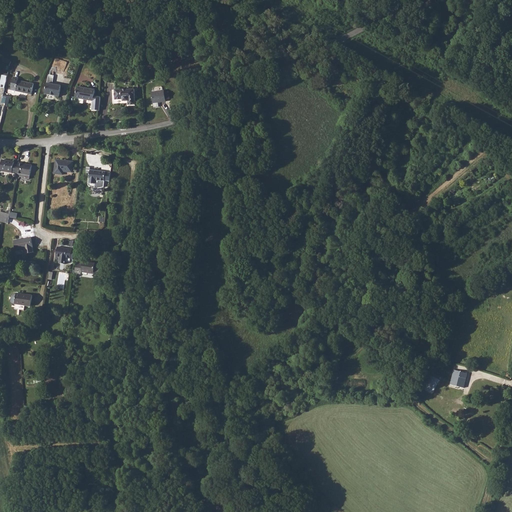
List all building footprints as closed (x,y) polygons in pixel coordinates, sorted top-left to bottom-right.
[(14,79),(12,86),(17,87),(15,93),(31,97),(34,87),(18,82),(19,80),(14,79)] [(57,99),(58,88),(44,86),(42,97),(57,99)] [(75,88),(73,99),(91,101),(90,109),(97,110),(98,97),(92,96),(93,90),(75,88)] [(131,90),(112,91),(112,101),(120,101),(120,103),(125,103),(125,104),(125,106),(132,106),(131,90)] [(162,92),(149,94),(151,105),(164,103),(162,92)] [(54,160),(53,175),(62,175),(62,170),(71,171),(72,162),(54,160)] [(8,164),(6,175),(14,176),(15,167),(11,166),(11,165),(8,164)] [(15,167),(14,176),(27,178),(29,167),(15,165),(15,167)] [(103,185),(104,178),(105,170),(89,168),(88,181),(94,182),(94,186),(95,186),(98,186),(100,186),(102,186),(103,185)] [(32,248),(30,238),(12,242),(14,252),(22,250),(23,255),(32,253),(31,248),(32,248)] [(71,248),(55,246),(54,256),(58,257),(58,263),(64,263),(65,258),(69,258),(70,250),(71,248)] [(74,272),(81,273),(81,271),(83,260),(82,260),(81,261),(75,261),(74,272)] [(83,260),(81,271),(88,272),(92,272),(94,263),(86,262),(86,260),(83,260)] [(20,296),(14,295),(11,294),(9,296),(8,302),(10,304),(13,304),(29,307),(31,296),(20,295),(20,296)] [(467,373),(453,369),(451,379),(464,383),(467,373)] [(439,378),(432,375),(425,389),(432,393),(439,378)] [(464,383),(451,379),(449,384),(463,388),(464,383)]
